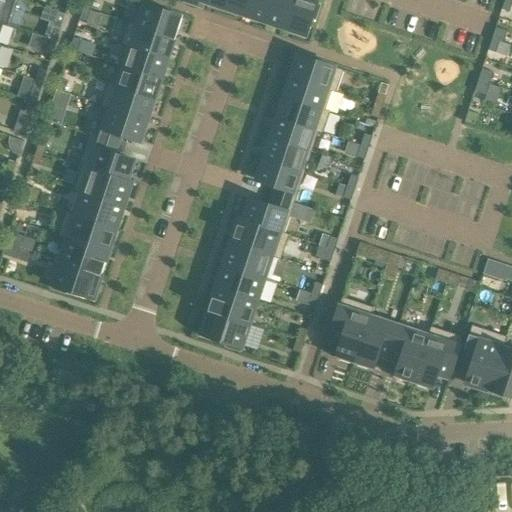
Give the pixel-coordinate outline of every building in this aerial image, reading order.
[(8,24),(15,0),(0,0),(0,21),(3,23),(8,24)] [(94,0),(86,0),(84,7),(92,9),(94,0)] [(230,0),(208,0),(208,3),(227,9),(230,0)] [(251,0),(230,0),(227,9),(247,16),(251,0)] [(273,0),(251,0),(247,16),(266,22),(273,0)] [(294,0),(273,0),(266,22),(285,29),(294,0)] [(316,4),(317,0),(294,0),(285,29),(305,35),(311,18),(315,20),(320,5),(316,4)] [(509,12),(511,2),(511,0),(504,0),(501,9),(509,12)] [(175,37),(182,16),(141,3),(134,22),(134,23),(175,37)] [(92,9),(84,7),(80,18),(88,21),(92,9)] [(168,58),(175,37),(134,23),(134,22),(130,20),(122,42),(127,44),(168,58)] [(57,41),(61,30),(53,27),(49,39),(57,41)] [(503,43),(507,31),(496,27),(492,39),(499,42),(503,43)] [(82,39),(74,36),(70,48),(78,50),(82,39)] [(53,53),(57,41),(49,39),(45,50),(53,53)] [(496,53),(499,42),(492,39),(488,50),(496,53)] [(161,78),(168,58),(127,44),(120,64),(161,78)] [(78,50),(70,48),(66,59),(74,62),(78,50)] [(343,70),(298,55),(291,76),(332,89),(331,91),(336,93),(343,70)] [(154,99),(161,78),(120,64),(114,83),(113,85),(154,99)] [(43,82),(47,71),(39,68),(35,80),(43,82)] [(489,84),(493,72),(482,68),(478,80),(489,84)] [(325,109),(331,91),(332,89),(291,76),(284,96),(325,110),(325,109)] [(68,80),(60,77),(57,89),(64,91),(68,80)] [(39,94),(43,82),(35,80),(32,91),(39,94)] [(486,95),(489,84),(478,80),(474,91),(486,95)] [(147,119),(154,99),(113,85),(114,83),(109,82),(102,104),(106,106),(147,119)] [(64,91),(57,89),(53,100),(60,103),(64,91)] [(382,107),(386,95),(378,93),(374,104),(382,107)] [(330,111),(325,109),(325,110),(284,96),(277,117),(318,130),(318,132),(322,133),(330,111)] [(33,114),(36,103),(29,100),(25,112),(33,114)] [(378,118),(382,107),(374,104),(370,116),(378,118)] [(140,141),(147,119),(106,106),(97,134),(96,136),(117,143),(120,135),(140,141)] [(476,126),(479,114),(468,110),(464,122),(476,126)] [(311,151),(318,132),(318,130),(277,117),(270,137),(311,151)] [(114,154),(117,143),(96,136),(97,134),(92,133),(81,166),(127,181),(134,160),(114,154)] [(368,148),(372,136),(365,134),(361,145),(368,148)] [(305,171),(311,151),(270,137),(264,158),(305,171)] [(47,143),(39,140),(36,151),(43,154),(47,143)] [(364,159),(368,148),(361,145),(357,157),(364,159)] [(40,165),(43,154),(36,151),(32,163),(40,165)] [(294,202),(305,171),(264,158),(256,180),(276,186),(273,195),(294,202)] [(16,163),(9,161),(5,172),(12,174),(16,163)] [(132,182),(127,181),(81,166),(74,189),(78,190),(124,205),(132,182)] [(9,186),(12,174),(5,172),(1,183),(9,186)] [(355,189),(358,177),(351,175),(347,186),(355,189)] [(39,191),(24,186),(20,197),(28,199),(36,202),(39,191)] [(351,200),(355,189),(347,186),(343,198),(351,200)] [(116,228),(124,205),(78,190),(71,211),(71,213),(116,228)] [(284,233),(294,202),(273,195),(270,205),(250,199),(243,219),(284,233)] [(24,211),(28,199),(20,197),(17,208),(24,211)] [(109,251),(116,228),(71,213),(71,211),(67,209),(59,234),(68,237),(109,251)] [(289,234),(284,233),(243,219),(239,218),(231,241),(272,254),(271,256),(281,259),(289,234)] [(24,236),(9,231),(5,243),(13,245),(21,248),(24,236)] [(101,274),(109,251),(68,237),(60,260),(101,274)] [(334,250),(338,239),(330,237),(327,248),(334,250)] [(264,277),(271,256),(272,254),(231,241),(223,264),(264,277)] [(9,256),(13,245),(5,243),(1,254),(9,256)] [(330,262),(334,250),(327,248),(319,245),(315,257),(330,262)] [(387,264),(390,253),(379,249),(375,260),(387,264)] [(402,256),(390,253),(387,264),(398,268),(402,256)] [(93,298),(101,274),(60,260),(51,289),(65,293),(66,289),(93,298)] [(257,300),(264,277),(223,264),(216,286),(257,300)] [(446,284),(450,272),(438,269),(434,280),(446,284)] [(457,288),(461,276),(450,272),(446,284),(457,288)] [(319,296),(323,285),(315,282),(311,294),(319,296)] [(249,323),(257,300),(216,286),(208,309),(249,323)] [(315,307),(319,296),(311,294),(308,305),(315,307)] [(369,316),(370,316),(373,307),(342,297),(328,338),(341,342),(337,353),(336,353),(335,358),(354,364),(369,316)] [(240,351),(249,323),(208,309),(200,333),(227,342),(225,346),(240,351)] [(388,358),(399,326),(370,316),(369,316),(354,364),(372,370),(374,366),(373,365),(377,354),(388,358)] [(503,345),(504,346),(507,337),(472,325),(460,360),(472,364),(465,383),(488,390),(503,345)] [(429,336),(428,335),(399,326),(388,358),(400,362),(396,373),(394,377),(413,384),(429,336)] [(449,378),(462,337),(431,326),(428,335),(429,336),(413,384),(432,390),(433,385),(437,374),(449,378)] [(304,342),(308,330),(300,328),(296,339),(304,342)] [(300,353),(304,342),(296,339),(293,351),(300,353)] [(511,348),(504,346),(503,345),(488,390),(511,398),(511,348)] [(511,480),(478,482),(479,493),(484,493),(485,507),(511,505),(511,480)]
